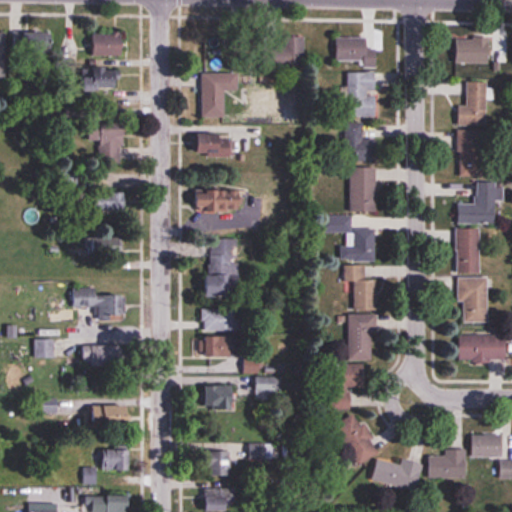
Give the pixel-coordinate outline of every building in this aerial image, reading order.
[(25,30),(25,49),(53,49),(53,30),(25,30)] [(125,54),(125,32),(94,32),(94,54),(125,54)] [(304,67),(304,35),(278,35),(278,67),(304,67)] [(337,61),(362,61),(362,68),(378,68),(378,49),(369,49),(369,37),(337,37),(337,61)] [(121,67),(89,67),(89,89),(121,89),(121,67)] [(227,90),(239,90),(239,72),(203,72),(203,117),(227,117),(227,90)] [(377,72),(347,72),(348,117),(378,116),(377,72)] [(460,104),(460,125),(488,125),(488,81),(467,81),(467,104),(460,104)] [(378,160),(378,138),(364,138),(364,122),(344,122),(344,160),(378,160)] [(124,160),(125,126),(92,125),(91,140),(100,140),(100,159),(124,160)] [(461,132),(461,149),(480,149),(480,132),(461,132)] [(210,135),(210,157),(233,157),(233,135),(210,135)] [(351,211),(377,211),(377,168),(351,167),(351,211)] [(458,222),(497,223),(497,180),(477,180),(476,203),(458,203),(458,222)] [(246,210),(246,188),(197,188),(197,209),(246,210)] [(127,209),(127,192),(98,192),(98,209),(127,209)] [(456,227),(456,272),(480,272),(480,227),(456,227)] [(376,228),(346,228),(346,245),(340,244),(340,260),(376,260),(376,228)] [(124,254),(124,233),(87,233),(87,254),(124,254)] [(209,295),(240,294),(238,256),(207,258),(209,295)] [(343,280),(354,281),(354,309),(378,309),(378,279),(367,279),(367,265),(344,265),(343,280)] [(488,276),(458,276),(458,301),(461,301),(461,322),(488,322),(488,276)] [(100,315),(121,315),(120,286),(74,286),(74,307),(99,307),(100,315)] [(237,331),(237,308),(202,308),(202,331),(237,331)] [(348,312),(348,359),(377,359),(377,312),(348,312)] [(460,359),(507,359),(507,335),(460,335),(460,359)] [(203,337),(203,356),(218,356),(218,337),(203,337)] [(124,345),(84,345),(84,363),(124,363),(124,345)] [(341,393),(329,395),(332,409),(376,401),(369,363),(336,369),(341,393)] [(236,384),(208,384),(208,409),(236,409),(236,384)] [(93,405),(93,426),(134,426),(134,405),(93,405)] [(359,464),(382,450),(357,412),(335,426),(359,464)] [(472,434),(472,455),(504,455),(504,434),(472,434)] [(209,474),(232,474),(232,444),(209,444),(209,474)] [(268,460),(268,444),(250,444),(250,460),(268,460)] [(133,447),(101,447),(101,470),(133,470),(133,447)] [(429,450),(429,477),(467,477),(467,450),(429,450)] [(402,463),(377,458),(373,480),(419,489),(424,462),(403,458),(402,463)] [(511,477),(511,459),(499,459),(499,477),(511,477)] [(236,492),(205,493),(206,511),(237,509),(236,492)] [(94,493),(94,511),(132,511),(132,493),(94,493)]
